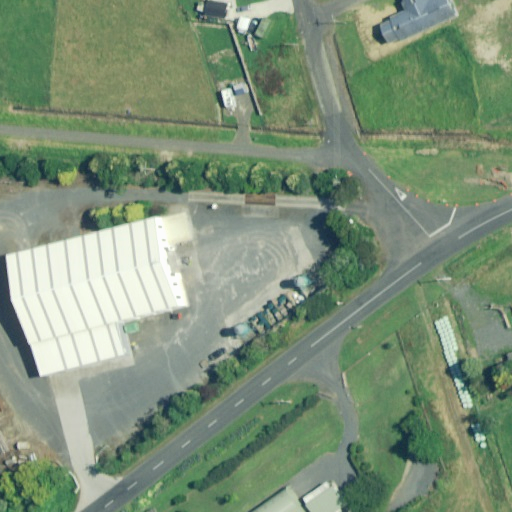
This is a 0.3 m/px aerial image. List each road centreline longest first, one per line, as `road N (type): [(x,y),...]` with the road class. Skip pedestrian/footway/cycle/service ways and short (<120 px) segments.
road 1 (unclassified): [(102,511),(440,250)]
road 2 (residential): [(355,156),(0,123)]
road 3 (residential): [(311,17),(355,156)]
road 4 (residential): [(355,156),(440,250)]
